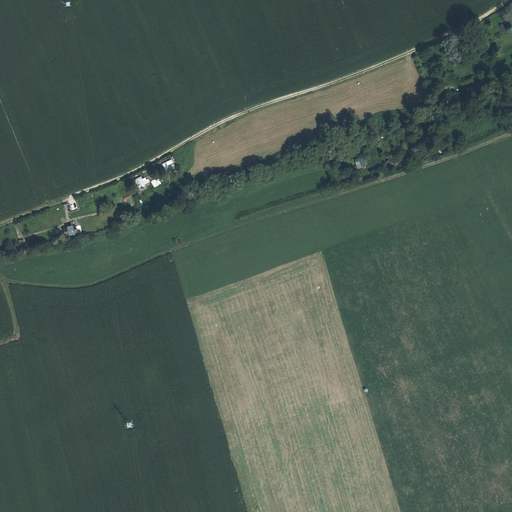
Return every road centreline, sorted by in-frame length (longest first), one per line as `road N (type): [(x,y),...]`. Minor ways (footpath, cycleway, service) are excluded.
road 1 (track): [(0,225),(128,174),(247,109),(454,33),(510,0)]
road 2 (track): [(511,134),(87,285),(4,281)]
